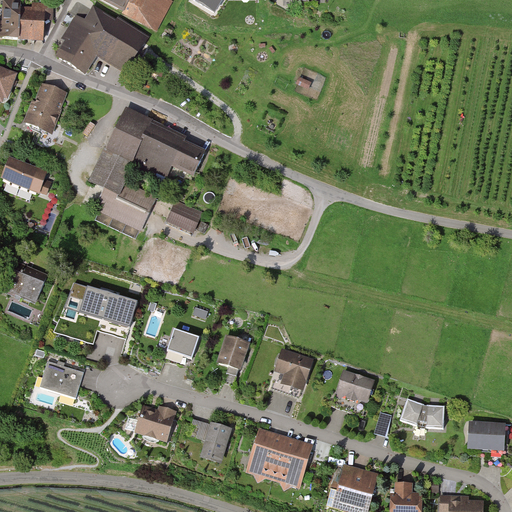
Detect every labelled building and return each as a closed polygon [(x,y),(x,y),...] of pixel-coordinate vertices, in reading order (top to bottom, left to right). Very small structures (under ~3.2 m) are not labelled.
[(94,0),(159,34),(175,4),(166,0),(94,0)] [(215,19),(226,0),(193,0),(191,4),(215,19)] [(0,41),(21,43),(23,5),(0,3),(0,41)] [(83,4),(78,16),(86,20),(92,8),(83,4)] [(21,43),(46,44),(49,7),(23,5),(21,43)] [(150,42),(95,9),(86,24),(78,19),(63,43),(72,48),(63,63),(88,78),(100,58),(130,76),(150,42)] [(20,77),(0,69),(0,102),(10,106),(20,77)] [(69,98),(45,88),(29,125),(52,136),(69,98)] [(189,140),(129,111),(92,186),(107,192),(96,213),(142,235),(159,201),(128,186),(138,166),(159,176),(154,186),(164,191),(174,169),(196,180),(209,154),(187,144),(189,140)] [(44,172),(11,161),(2,190),(34,200),(44,172)] [(178,203),(168,224),(197,237),(206,216),(178,203)] [(0,291),(37,307),(49,277),(12,262),(0,289),(0,291)] [(138,304),(75,285),(65,310),(131,329),(138,304)] [(200,337),(175,329),(166,357),(190,365),(200,337)] [(239,372),(249,346),(227,338),(217,364),(239,372)] [(315,364),(286,355),(279,375),(288,378),(285,387),(305,393),(315,364)] [(48,362),(39,389),(79,401),(88,374),(48,362)] [(377,385),(345,375),(337,400),(369,410),(377,385)] [(446,410),(428,409),(410,404),(404,424),(424,430),(446,431),(446,410)] [(146,409),(138,438),(170,447),(178,417),(146,409)] [(390,437),(393,414),(380,412),(377,435),(390,437)] [(234,432),(214,426),(205,460),(225,465),(234,432)] [(510,426),(470,426),(470,451),(510,452),(510,426)] [(289,439),(262,431),(250,474),(278,481),(289,439)] [(317,447),(289,439),(278,481),(305,489),(317,447)] [(371,511),(381,475),(346,466),(335,511),(338,511),(371,511)] [(394,495),(394,511),(425,511),(425,495),(415,495),(415,486),(398,486),(398,495),(394,495)] [(486,511),(487,503),(471,502),(471,499),(443,498),(442,511),(486,511)]
